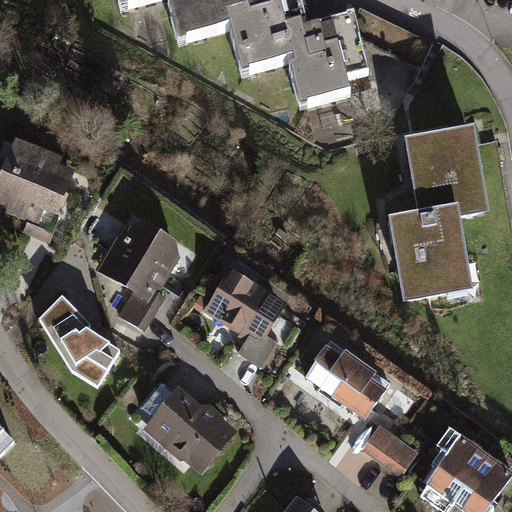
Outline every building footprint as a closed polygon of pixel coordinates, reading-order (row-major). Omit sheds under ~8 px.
[(248,15),(245,3),(244,0),(125,0),(128,10),(163,0),(171,0),(173,3),(168,5),(172,20),(179,18),(186,43),(230,32),(226,20),(248,15)] [(226,20),(230,32),(235,53),(242,51),(249,75),(293,63),(294,69),(289,70),(293,86),(301,84),(307,109),(351,97),(347,83),(369,78),(354,23),(303,37),(302,31),(307,29),(302,14),(295,16),(290,0),(255,0),(245,3),(248,15),(226,20)] [(397,218),(409,302),(483,292),(472,220),(497,217),(484,130),(417,140),(428,213),(397,218)] [(23,150),(0,206),(0,208),(59,233),(83,174),(23,150)] [(149,219),(112,270),(141,291),(127,310),(148,326),(199,256),(149,219)] [(231,276),(209,312),(250,336),(238,355),(262,370),(277,345),(260,335),(278,305),(231,276)] [(91,329),(63,300),(45,317),(62,345),(82,357),(76,368),(101,385),(121,354),(88,334),(91,329)] [(331,343),(306,378),(365,420),(390,386),(331,343)] [(161,386),(141,409),(156,422),(154,424),(170,437),(169,446),(182,457),(187,456),(202,469),(231,435),(205,413),(199,414),(178,397),(177,399),(161,386)] [(0,457),(14,444),(0,429),(0,457)] [(380,429),(364,451),(401,477),(417,455),(380,429)] [(438,511),(448,511),(488,458),(451,431),(436,451),(442,455),(432,468),(435,470),(424,485),(428,488),(420,499),(438,511)] [(511,474),(488,458),(448,511),(493,511),(494,511),(490,508),(511,477),(511,474)] [(310,511),(297,500),(287,511),(310,511)]
